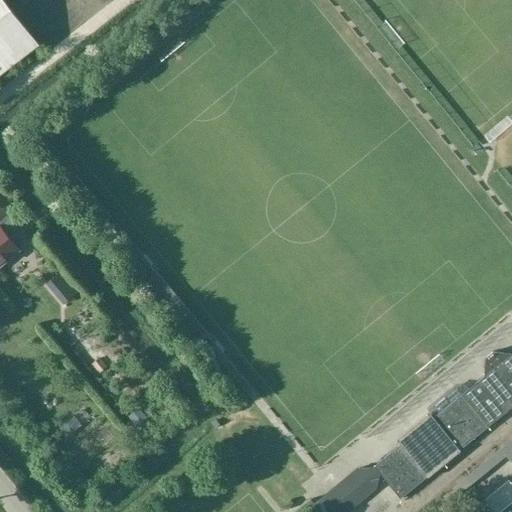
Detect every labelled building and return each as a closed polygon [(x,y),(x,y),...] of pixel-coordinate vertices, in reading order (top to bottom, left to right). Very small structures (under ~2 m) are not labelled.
[(2,0),(0,0),(0,75),(38,46),(2,0)] [(14,227),(7,218),(16,211),(0,192),(0,265),(19,250),(5,234),(14,227)] [(488,427),(511,406),(511,353),(493,351),(486,357),(485,375),(434,417),(430,413),(398,440),(401,444),(374,466),(401,498),(427,476),(428,478),(461,450),(460,450),(488,427)] [(137,426),(147,418),(138,408),(128,416),(137,426)] [(511,440),(448,493),(452,497),(458,492),(493,463),(495,465),(506,456),(511,462),(511,440)] [(343,511),(375,486),(360,468),(315,506),(320,511),(343,511)]
